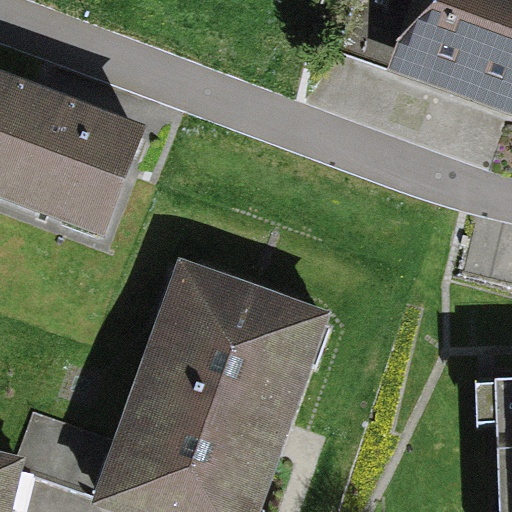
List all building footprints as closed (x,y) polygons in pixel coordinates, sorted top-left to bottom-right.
[(511,0),(430,0),(406,64),(511,104),(511,0)] [(137,136),(0,83),(0,195),(66,220),(70,210),(104,223),(137,136)] [(11,469),(131,511),(248,511),(317,323),(186,276),(124,443),(31,411),(11,469)] [(511,511),(511,383),(496,384),(500,511),(511,511)] [(0,510),(11,467),(0,464),(0,510)]
